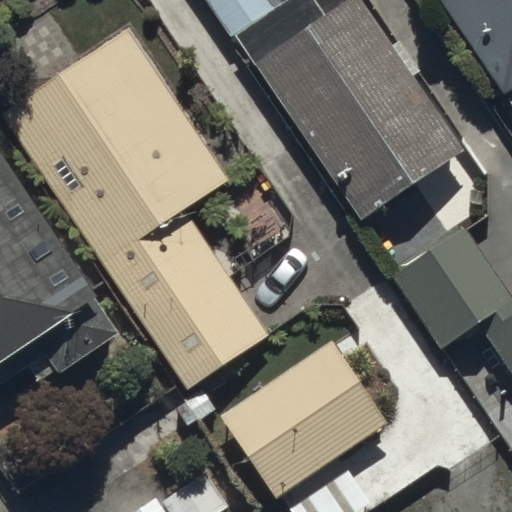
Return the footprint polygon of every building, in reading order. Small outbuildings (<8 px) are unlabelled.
[(234,24),(251,50),(358,210),(460,142),(365,0),(327,0),(320,5),(317,0),(270,0),(209,0),(228,28),(234,24)] [(511,0),(445,0),(504,87),(511,99),(511,0)] [(183,202),(228,172),(127,20),(0,103),(0,108),(100,257),(186,386),(269,331),(183,202)] [(0,345),(13,337),(32,325),(58,364),(120,323),(93,284),(0,144),(0,345)] [(480,320),(511,367),(511,293),(464,221),(391,270),(441,346),(480,320)] [(346,511),(368,497),(336,449),(386,416),(330,332),(217,407),(273,491),(279,487),(295,511),(346,511)] [(130,471),(198,416),(168,380),(100,435),(130,471)] [(203,464),(159,493),(172,511),(217,511),(230,504),(203,464)] [(117,511),(165,511),(151,490),(117,511)]
